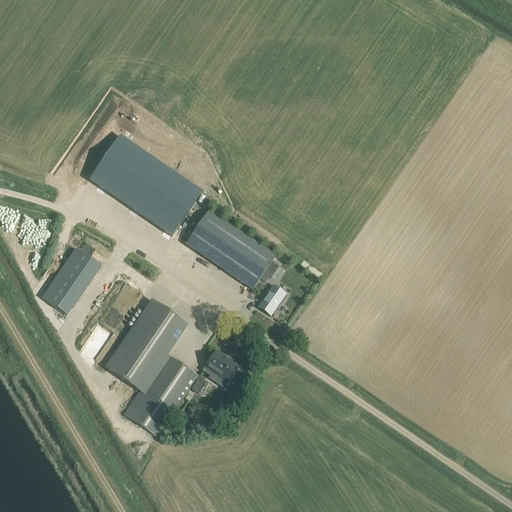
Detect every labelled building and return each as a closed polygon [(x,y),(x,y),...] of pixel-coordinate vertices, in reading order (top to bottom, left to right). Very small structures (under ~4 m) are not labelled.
[(202,193),(120,137),(89,181),(172,238),(202,193)] [(253,291),(275,258),(209,212),(186,245),(253,291)] [(77,251),(42,301),(67,318),(101,268),(77,251)] [(272,287),(257,309),(270,318),(285,296),(272,287)] [(177,319),(153,303),(107,370),(140,392),(165,355),(180,334),(171,328),(177,319)] [(216,385),(224,390),(238,369),(231,364),(232,363),(216,351),(204,369),(219,380),(216,385)] [(124,416),(157,438),(198,378),(165,355),(140,392),(124,416)]
